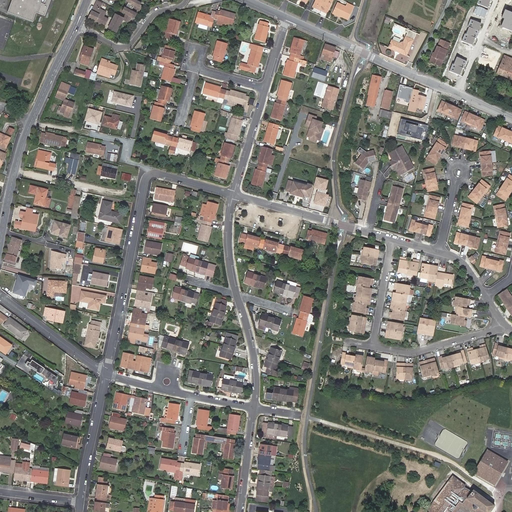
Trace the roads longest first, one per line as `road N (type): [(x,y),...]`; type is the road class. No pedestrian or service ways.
road 1 (residential): [(286,17),(511,116)]
road 2 (residential): [(150,174),(107,374)]
road 3 (residential): [(31,121),(122,138),(124,159),(152,174)]
road 4 (residential): [(233,194),(367,232)]
road 5 (residential): [(372,345),(417,351),(505,327)]
road 6 (residential): [(0,251),(31,121)]
road 7 (residential): [(0,295),(107,374)]
road 8 (residential): [(78,24),(125,47),(157,11),(186,0)]
road 9 (residential): [(107,374),(80,502)]
